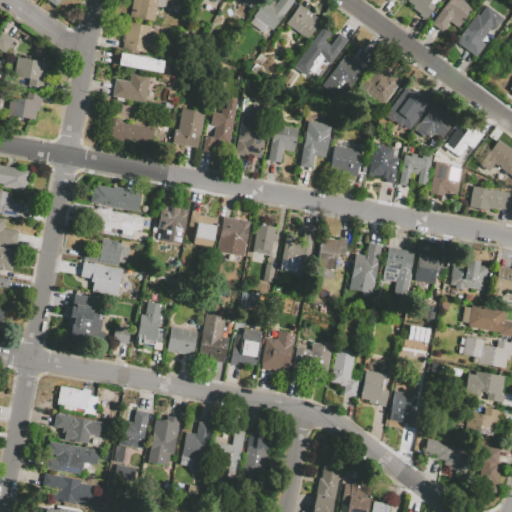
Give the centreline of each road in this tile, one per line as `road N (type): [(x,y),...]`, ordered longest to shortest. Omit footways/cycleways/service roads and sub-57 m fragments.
road 1 (residential): [(511,239),(0,145)]
road 2 (residential): [(3,511),(93,0)]
road 3 (residential): [(453,511),(301,410),(0,355)]
road 4 (residential): [(511,121),(346,0)]
